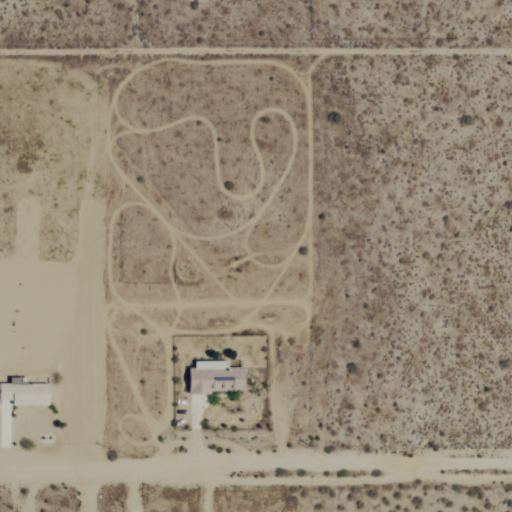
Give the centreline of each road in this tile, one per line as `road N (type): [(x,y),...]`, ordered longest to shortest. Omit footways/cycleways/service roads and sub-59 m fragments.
road 1 (residential): [(0,474),(511,470)]
road 2 (track): [(17,474),(29,511),(94,510),(91,474)]
road 3 (track): [(134,474),(134,511),(206,500),(203,473)]
